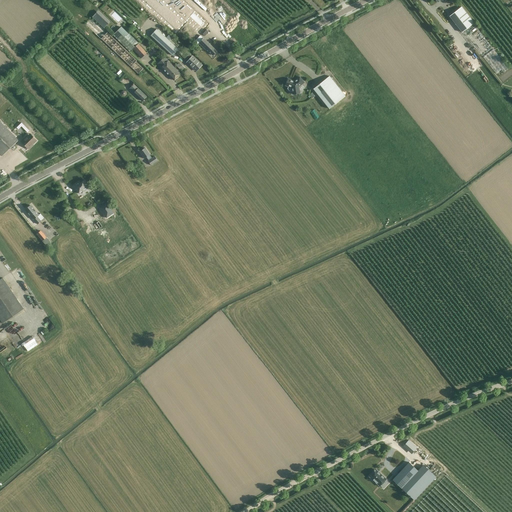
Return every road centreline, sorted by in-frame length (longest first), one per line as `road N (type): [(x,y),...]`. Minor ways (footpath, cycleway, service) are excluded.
road 1 (tertiary): [(0,198),(366,0)]
road 2 (unclassified): [(246,511),(446,406),(511,382)]
road 3 (track): [(86,151),(25,83),(23,65),(0,38)]
